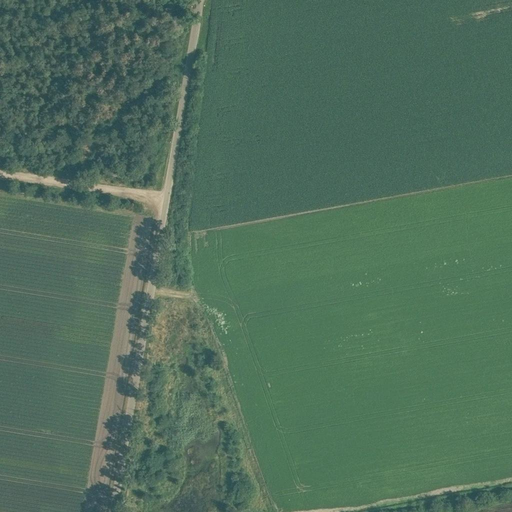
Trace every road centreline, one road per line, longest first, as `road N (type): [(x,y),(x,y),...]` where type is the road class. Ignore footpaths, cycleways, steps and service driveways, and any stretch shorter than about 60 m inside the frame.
road 1 (unclassified): [(113,511),(198,0)]
road 2 (track): [(0,174),(166,199)]
